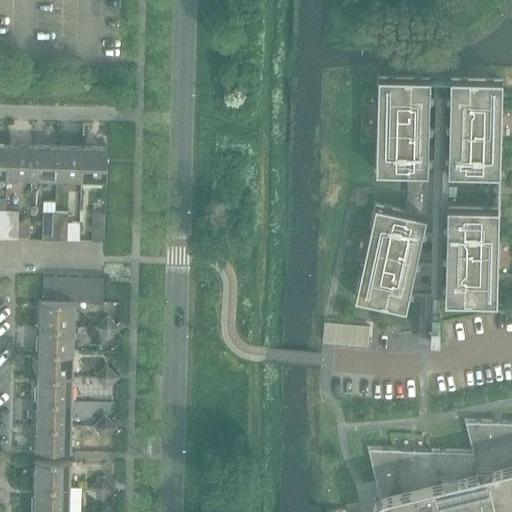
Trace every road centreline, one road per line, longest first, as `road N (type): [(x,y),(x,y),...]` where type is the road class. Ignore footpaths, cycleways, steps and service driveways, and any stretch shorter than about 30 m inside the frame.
road 1 (tertiary): [(166,511),(180,0)]
road 2 (residential): [(334,359),(413,362),(511,346)]
